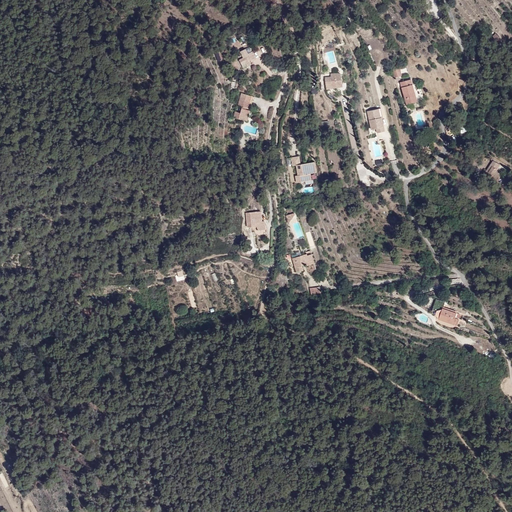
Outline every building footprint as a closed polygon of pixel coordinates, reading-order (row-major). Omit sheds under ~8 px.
[(254,59),(251,52),(247,54),(245,49),(240,52),(243,58),(238,60),(240,65),(245,63),(246,64),(251,62),(250,61),(254,59)] [(342,88),(341,76),(330,76),(330,81),(328,81),(329,89),(342,88)] [(417,102),(411,79),(400,81),(406,104),(417,102)] [(248,122),(252,110),(249,109),(253,96),(241,93),(237,105),(243,107),(241,113),(236,112),(234,118),(248,122)] [(379,110),(368,113),(372,130),(377,129),(385,127),(382,118),(381,118),(379,110)] [(314,174),(312,163),(304,164),(305,166),(301,167),(300,165),(299,158),(291,159),(293,168),(297,167),(298,176),(296,176),(297,184),(305,183),(305,186),(314,185),(314,181),(318,181),(317,174),(314,174)] [(498,171),(501,165),(493,161),(487,172),(493,176),(492,178),(498,182),(502,174),(498,171)] [(258,231),(264,230),(264,222),(261,222),(260,212),(245,214),(247,228),(250,227),(251,232),(258,231)] [(288,228),(295,218),(295,216),(286,219),(288,228)] [(304,271),(303,265),(308,263),(310,269),(312,278),(318,277),(312,257),(308,258),(307,257),(291,262),(295,274),(301,276),(304,275),(303,271),(304,271)] [(462,317),(444,310),(445,306),(437,303),(433,315),(441,318),(439,323),(453,328),(455,322),(459,323),(462,317)]
